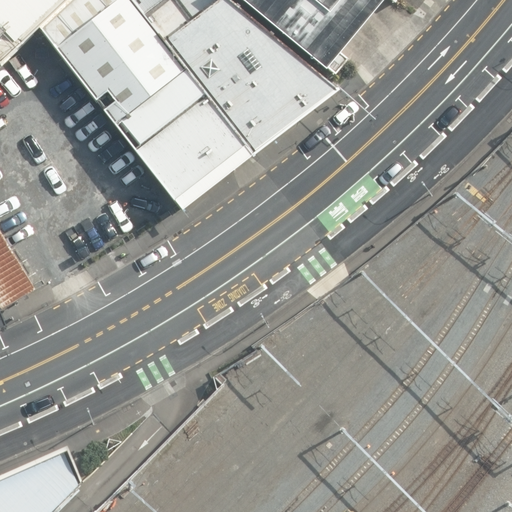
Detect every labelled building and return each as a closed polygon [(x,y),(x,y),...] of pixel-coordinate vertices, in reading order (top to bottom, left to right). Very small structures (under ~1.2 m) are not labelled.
[(0,0),(0,64),(3,68),(42,30),(73,0),(0,0)] [(73,0),(42,30),(184,212),(256,159),(132,0),(73,0)] [(132,0),(256,159),(342,93),(230,0),(132,0)] [(244,0),(243,1),(328,73),(330,70),(337,76),(350,60),(343,55),(372,20),(389,0),(392,0),(397,3),(399,0),(244,0)] [(0,228),(0,305),(1,305),(36,286),(0,228)] [(0,511),(64,511),(85,491),(70,455),(0,485),(0,511)]
